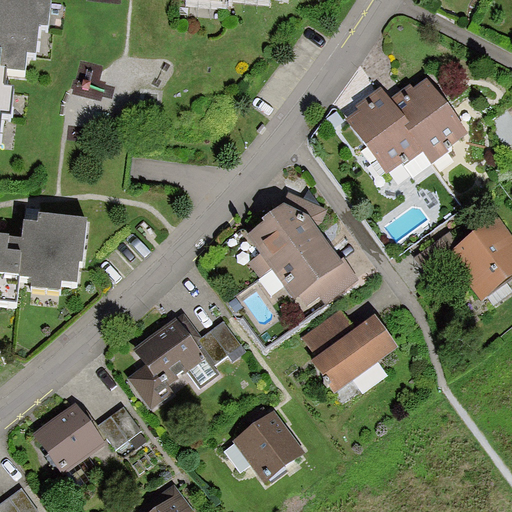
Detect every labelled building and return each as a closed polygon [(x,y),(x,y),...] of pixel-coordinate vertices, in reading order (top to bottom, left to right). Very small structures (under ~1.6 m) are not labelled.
[(0,0),(0,136),(2,119),(9,119),(12,91),(3,90),(5,74),(24,76),(26,58),(36,59),(39,32),(47,33),(50,4),(39,2),(39,0),(0,0)] [(191,0),(191,6),(224,8),(224,0),(235,0),(235,4),(267,7),(267,0),(191,0)] [(412,82),(392,95),(412,123),(408,125),(426,150),(433,161),(469,136),(429,78),(415,87),(412,82)] [(385,178),(426,150),(408,125),(412,123),(392,95),(385,85),(358,103),(363,109),(346,121),(385,178)] [(265,221),(247,235),(261,253),(247,263),(259,278),(271,269),(302,312),(321,299),(324,303),(361,279),(347,258),(341,262),(329,243),(319,227),(324,223),(328,210),(289,192),(285,203),(262,219),(265,221)] [(449,230),(416,254),(431,274),(450,260),(481,301),(511,277),(511,236),(497,217),(460,245),(449,230)] [(0,306),(16,308),(18,283),(33,284),(32,294),(60,297),(61,287),(76,288),(78,268),(82,268),(86,226),(40,221),(38,229),(32,228),(24,228),(22,244),(0,242),(0,306)] [(340,309),(302,336),(316,355),(310,360),(334,395),(400,349),(376,315),(355,330),(340,309)] [(184,315),(135,350),(146,365),(130,376),(152,406),(174,391),(169,384),(187,371),(200,389),(220,374),(214,365),(229,355),(234,362),(247,352),(225,322),(202,339),(184,315)] [(75,403),(33,435),(65,476),(91,455),(98,465),(142,432),(122,406),(94,427),(75,403)] [(305,452),(275,411),(235,440),(238,444),(227,452),(241,471),(251,464),(265,481),(305,452)] [(153,510),(149,511),(190,511),(194,509),(175,483),(148,503),(153,510)] [(0,511),(39,511),(21,487),(0,502),(0,511)]
